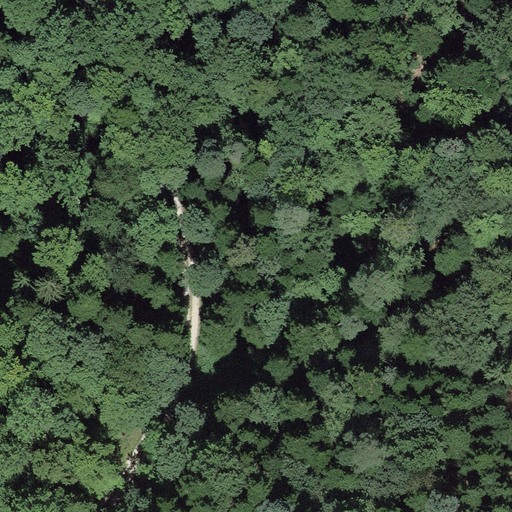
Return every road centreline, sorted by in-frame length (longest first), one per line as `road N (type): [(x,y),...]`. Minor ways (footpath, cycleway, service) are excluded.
road 1 (track): [(96,511),(189,323),(189,276),(84,0)]
road 2 (track): [(165,381),(433,371),(511,395)]
